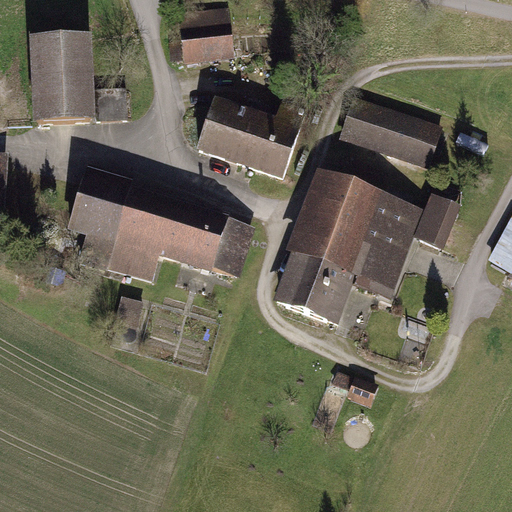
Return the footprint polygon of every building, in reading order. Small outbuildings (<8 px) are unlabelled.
[(229,11),(180,17),(186,63),(234,58),(229,11)] [(86,46),(38,48),(41,125),(90,123),(86,46)] [(126,92),(96,94),(98,124),(128,122),(126,92)] [(251,121),(215,108),(200,152),(284,180),(310,104),(287,97),(275,130),(251,122),(251,121)] [(441,136),(354,107),(344,138),(431,167),(441,136)] [(250,231),(87,181),(72,230),(91,235),(83,262),(153,283),(161,256),(236,278),(250,231)] [(411,211),(334,182),(305,261),(293,293),(286,291),(283,290),(278,303),(288,306),(287,309),(328,324),(345,277),(381,290),(411,211)] [(458,209),(437,201),(420,243),(441,251),(458,209)] [(298,259),(286,291),(293,293),(305,261),(298,259)] [(345,277),(328,324),(335,326),(350,287),(379,298),(381,290),(345,277)] [(376,403),(383,384),(341,370),(335,389),(376,403)]
